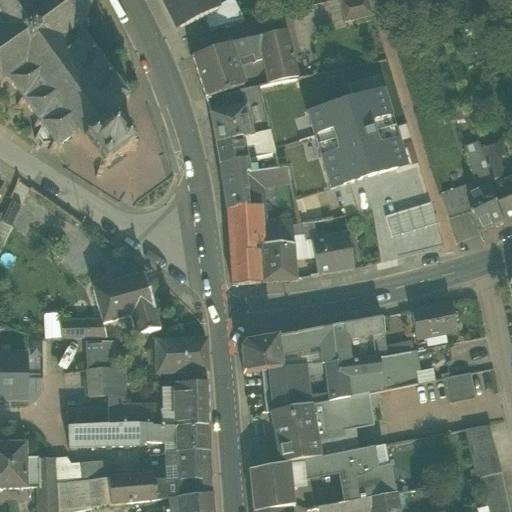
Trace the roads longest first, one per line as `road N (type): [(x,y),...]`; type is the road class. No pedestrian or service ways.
road 1 (secondary): [(213,280),(185,120),(129,0)]
road 2 (secondary): [(219,324),(483,269)]
road 3 (residential): [(213,280),(0,151)]
road 4 (secondary): [(233,511),(219,324)]
